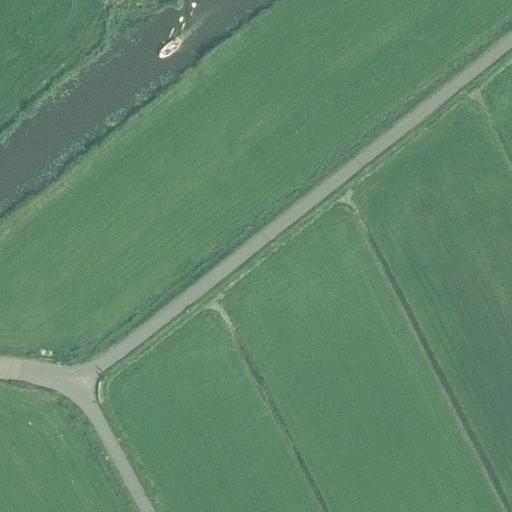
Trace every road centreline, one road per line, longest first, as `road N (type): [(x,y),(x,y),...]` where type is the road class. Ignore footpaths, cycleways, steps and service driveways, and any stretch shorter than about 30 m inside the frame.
road 1 (unclassified): [(79,380),(511,39)]
road 2 (unclassified): [(79,380),(145,511)]
